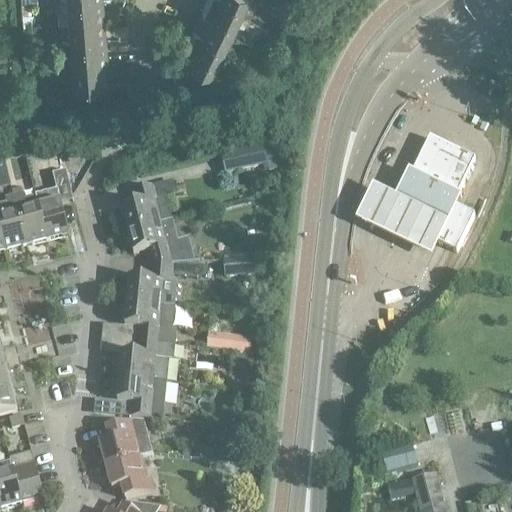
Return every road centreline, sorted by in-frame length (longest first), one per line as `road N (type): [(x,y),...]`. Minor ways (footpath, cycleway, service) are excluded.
road 1 (residential): [(65,511),(72,491),(58,453),(59,426),(82,408),(91,315),(87,189),(131,128),(156,0)]
road 2 (secondary): [(308,511),(335,202)]
road 3 (secondary): [(335,202),(400,82),(509,0)]
road 4 (secondary): [(437,0),(392,34),(357,86),(343,121),(335,202)]
